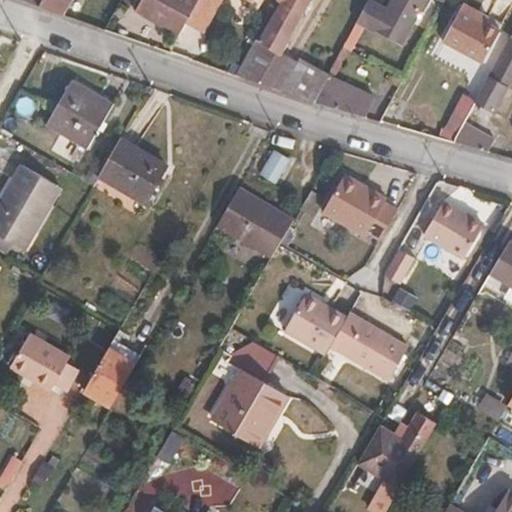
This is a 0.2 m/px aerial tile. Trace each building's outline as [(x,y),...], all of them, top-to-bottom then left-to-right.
[(68,0),(44,0),(42,5),(62,12),(68,0)] [(181,35),(186,26),(199,0),(142,0),(137,12),(181,35)] [(199,0),(186,26),(203,35),(221,0),(199,0)] [(311,0),(278,0),(276,5),(282,8),(260,49),(254,46),(239,75),(316,101),(329,77),(300,62),(297,68),(280,60),(311,0)] [(424,0),(391,0),(387,7),(376,0),(368,0),(359,18),(396,42),(424,0)] [(489,17),(463,3),(460,10),(486,23),(489,17)] [(486,23),(460,10),(443,43),(483,64),(500,31),(486,23)] [(511,34),(478,100),(483,103),(495,110),(511,77),(511,34)] [(362,88),(331,73),(329,77),(316,101),(353,111),(356,105),(362,88)] [(111,108),(72,85),(47,129),(87,151),(111,108)] [(477,103),(465,97),(458,110),(470,116),(477,103)] [(467,122),(472,125),(483,103),(478,100),(477,103),(470,116),(467,122)] [(363,107),(356,105),(353,111),(361,113),(363,107)] [(472,125),(467,122),(461,133),(458,140),(490,150),(494,137),(472,125)] [(461,133),(447,126),(442,136),(458,140),(461,133)] [(165,167),(119,141),(98,178),(145,204),(165,167)] [(298,158),(263,147),(249,171),(281,189),(298,158)] [(61,190),(24,169),(0,209),(0,240),(23,255),(61,190)] [(389,198),(351,178),(344,180),(324,214),(367,238),(369,234),(383,241),(400,211),(386,203),(389,198)] [(294,221),(240,187),(218,224),(272,257),(282,240),(294,221)] [(485,225),(444,203),(425,237),(466,259),(485,225)] [(492,272),(511,284),(511,240),(492,272)] [(416,256),(401,248),(387,271),(387,274),(401,281),(416,256)] [(335,341),(353,309),(312,286),(289,325),(330,349),(335,341)] [(356,305),(353,309),(335,341),(393,375),(414,339),(356,305)] [(71,357),(31,334),(12,368),(53,391),(56,385),(68,363),(71,357)] [(237,346),(224,339),(219,348),(232,355),(237,346)] [(136,365),(108,349),(103,357),(131,373),(136,365)] [(131,373),(103,357),(84,391),(111,407),(131,373)] [(80,370),(68,363),(56,385),(69,391),(80,370)] [(250,433),(280,383),(246,364),(217,414),(250,433)] [(292,390),(280,383),(250,433),(263,440),(292,390)] [(503,417),(482,405),(477,415),(497,427),(503,417)] [(426,443),(406,431),(399,444),(379,432),(357,468),(398,492),(426,443)] [(27,457),(16,451),(1,479),(11,485),(27,457)] [(446,511),(494,511),(507,490),(472,469),(446,511)] [(511,511),(511,492),(507,490),(494,511),(511,511)]
